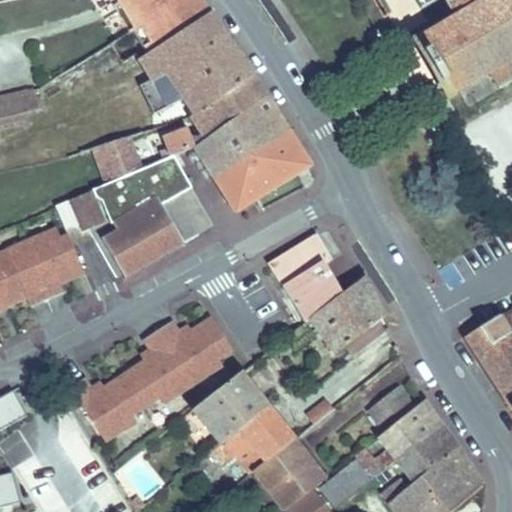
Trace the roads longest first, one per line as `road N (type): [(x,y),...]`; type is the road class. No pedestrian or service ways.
road 1 (residential): [(353,193),(0,372)]
road 2 (tertiary): [(238,0),(307,99),(353,193)]
road 3 (tertiary): [(426,325),(511,472)]
road 4 (tertiary): [(353,193),(426,325)]
